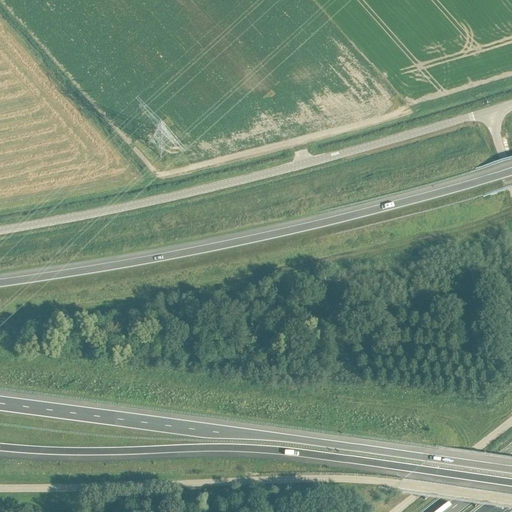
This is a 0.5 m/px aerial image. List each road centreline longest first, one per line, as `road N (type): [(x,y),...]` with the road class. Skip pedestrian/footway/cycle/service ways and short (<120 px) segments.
road 1 (motorway): [(511,172),(186,252),(0,282)]
road 2 (motorway): [(511,470),(0,403)]
road 3 (motorway): [(0,448),(267,449),(511,484)]
road 4 (unclassified): [(489,112),(163,197),(0,227)]
road 5 (unclassified): [(0,487),(327,478),(394,485)]
road 6 (unclassified): [(395,511),(511,421)]
